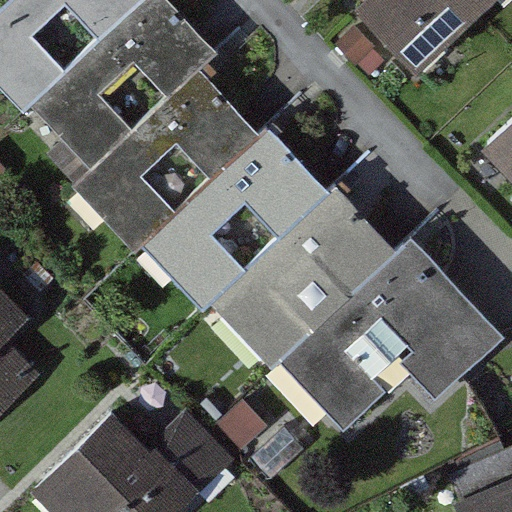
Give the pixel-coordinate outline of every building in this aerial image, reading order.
[(135,0),(7,0),(0,7),(0,75),(25,102),(135,0)] [(135,0),(25,102),(92,174),(206,68),(225,50),(177,0),(135,0)] [(454,0),(368,0),(366,3),(405,45),(454,0)] [(266,133),(206,68),(92,174),(80,185),(140,250),(148,243),(266,133)] [(511,132),(493,150),(511,170),(511,132)] [(326,197),(266,133),(148,243),(207,306),(326,197)] [(326,197),(207,306),(262,366),(337,297),(399,239),(344,180),(326,197)] [(399,239),(337,297),(430,397),(507,326),(413,226),(399,239)] [(0,282),(0,323),(20,305),(0,282)] [(242,439),(271,418),(251,390),(222,410),(242,439)] [(134,400),(40,486),(63,511),(177,511),(210,482),(134,400)] [(511,511),(511,472),(471,492),(480,511),(511,511)]
